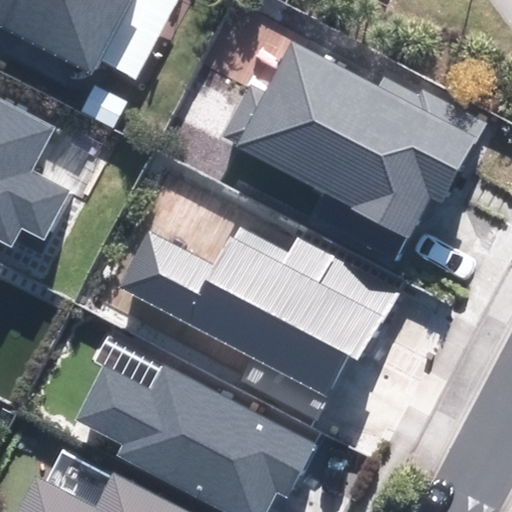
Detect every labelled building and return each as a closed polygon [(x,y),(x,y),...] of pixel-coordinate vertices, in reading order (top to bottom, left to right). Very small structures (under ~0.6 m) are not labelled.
[(129,0),(0,0),(0,20),(93,69),(129,0)] [(380,87),(294,43),(268,93),(252,85),(223,140),(408,237),(430,196),(439,201),(482,120),(388,72),(380,87)] [(52,124),(0,97),(0,239),(10,245),(21,224),(42,235),(66,190),(28,170),(52,124)] [(212,265),(149,232),(121,286),(327,393),(349,351),(360,357),(395,290),(298,240),(284,266),(228,236),(212,265)] [(152,390),(105,366),(77,419),(124,444),(118,454),(229,511),(267,511),(278,493),(284,496),(312,443),(164,366),(152,390)] [(40,480),(23,511),(185,511),(114,475),(96,509),(40,480)]
